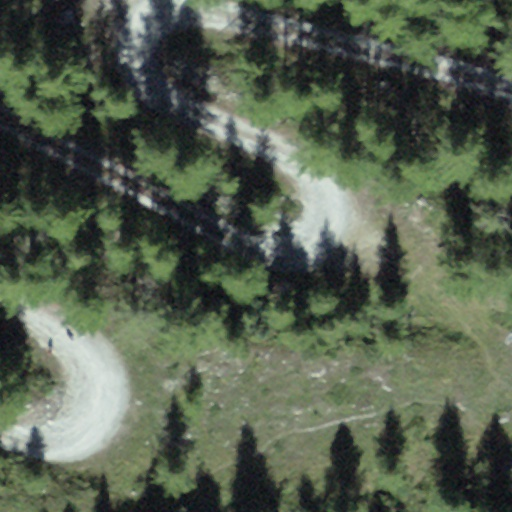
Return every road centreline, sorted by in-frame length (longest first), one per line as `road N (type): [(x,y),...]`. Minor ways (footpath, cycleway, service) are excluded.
road 1 (track): [(0,88),(202,196),(280,256),(349,225),(336,192),(215,130),(124,59),(124,28),(188,5),(471,71),(511,89)]
road 2 (track): [(95,511),(268,471),(451,406),(511,416)]
road 3 (track): [(0,435),(79,425),(104,370),(0,279)]
road 4 (track): [(349,225),(503,318),(511,340)]
